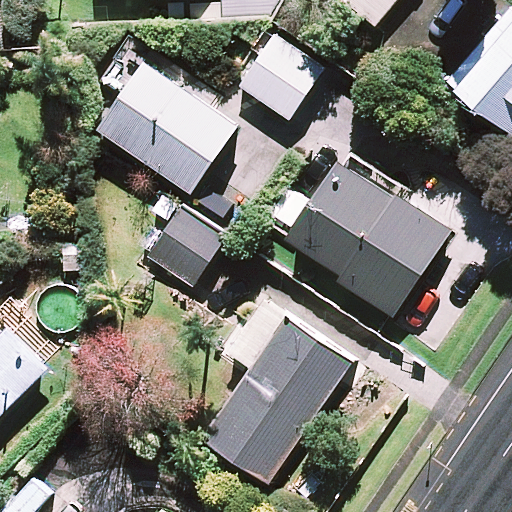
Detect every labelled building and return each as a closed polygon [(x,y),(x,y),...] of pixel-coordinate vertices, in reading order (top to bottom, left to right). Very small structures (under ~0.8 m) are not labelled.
[(220,0),(221,13),(257,13),(256,0),(220,0)] [(401,0),(344,0),(378,28),(401,0)] [(511,15),(454,88),(511,134),(511,15)] [(326,74),(276,37),(241,85),(291,121),(326,74)] [(175,86),(183,73),(136,40),(105,84),(128,100),(105,133),(194,196),(240,132),(175,86)] [(347,162),(291,244),(344,279),(339,286),(394,323),(454,234),(347,162)] [(229,239),(185,209),(151,260),(195,289),(229,239)] [(12,299),(0,310),(0,420),(50,370),(19,339),(35,322),(12,299)] [(354,365),(267,304),(232,354),(256,370),(206,441),(270,486),(354,365)]
